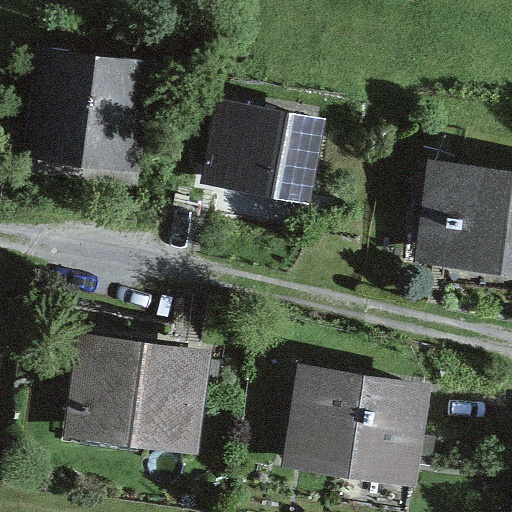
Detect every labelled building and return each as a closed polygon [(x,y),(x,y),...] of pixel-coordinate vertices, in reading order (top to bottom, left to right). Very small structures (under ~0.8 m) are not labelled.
[(48,50),(36,143),(129,156),(141,62),(48,50)] [(231,97),(218,168),(304,184),(317,114),(231,97)] [(511,165),(440,157),(429,249),(511,259),(511,165)] [(84,426),(190,435),(198,342),(93,332),(84,426)] [(310,362),(295,448),(408,467),(423,381),(310,362)]
